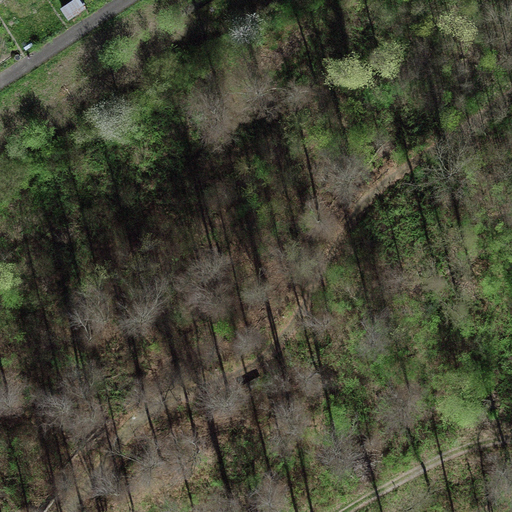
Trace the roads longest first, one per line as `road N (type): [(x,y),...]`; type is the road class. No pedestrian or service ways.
road 1 (track): [(511,93),(389,178),(374,210),(377,267),(353,318),(328,336),(141,414),(76,511)]
road 2 (track): [(511,438),(439,459),(349,511)]
road 3 (track): [(0,82),(127,0)]
